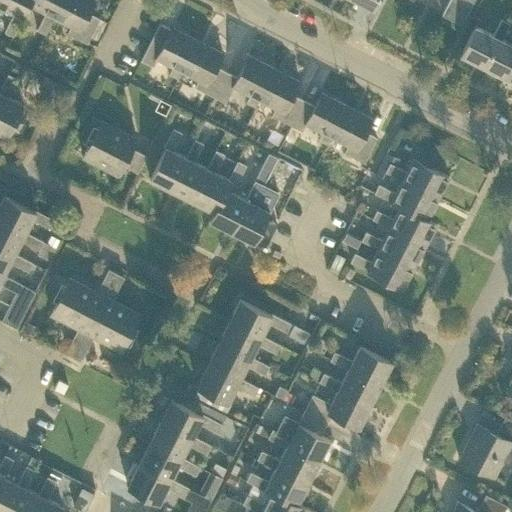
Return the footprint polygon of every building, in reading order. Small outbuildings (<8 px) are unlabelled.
[(28,3),(29,0),(0,0),(0,7),(12,14),(4,31),(13,35),(29,4),(28,3)] [(29,0),(28,3),(29,4),(44,11),(36,27),(44,32),(53,15),(54,16),(62,0),(29,0)] [(66,32),(86,41),(98,17),(88,12),(94,0),(62,0),(54,16),(70,24),(66,32)] [(464,0),(448,0),(447,4),(466,13),(471,3),(464,0)] [(466,13),(447,4),(441,14),(460,24),(466,13)] [(500,39),(508,23),(500,19),(492,35),(474,26),(460,53),(484,65),(498,37),(500,39)] [(171,29),(159,23),(140,59),(152,65),(155,58),(171,66),(168,73),(177,78),(180,71),(182,71),(198,40),(172,27),(171,29)] [(498,37),(484,65),(506,77),(511,64),(511,44),(500,39),(498,37)] [(217,66),(223,53),(198,40),(182,71),(197,79),(193,86),(214,97),(227,71),(217,66)] [(237,76),(227,71),(214,97),(224,102),(232,86),(250,95),(246,102),(254,107),(258,99),(274,68),(248,55),(237,76)] [(16,61),(10,71),(20,77),(26,67),(16,61)] [(300,81),(274,68),(258,99),(275,108),(271,115),(290,125),(304,100),(293,94),(300,81)] [(0,132),(5,136),(21,105),(6,97),(16,79),(7,75),(0,88),(0,132)] [(330,137),(346,105),(321,92),(314,105),(304,100),(290,125),(301,131),(305,123),(322,132),(318,140),(326,145),(330,137)] [(330,137),(348,145),(344,153),(363,163),(376,138),(365,132),(372,118),(346,105),(330,137)] [(131,147),(136,138),(100,120),(91,138),(140,163),(145,155),(131,147)] [(182,132),(173,127),(163,146),(164,147),(148,178),(170,189),(186,157),(185,156),(173,149),(182,132)] [(91,138),(82,156),(117,174),(122,164),(136,171),(140,163),(91,138)] [(170,189),(190,200),(207,167),(206,167),(193,160),(202,142),(194,138),(185,156),(186,157),(170,189)] [(397,164),(390,161),(390,162),(386,169),(403,178),(403,179),(437,197),(448,175),(432,166),(438,153),(426,147),(419,160),(414,157),(408,170),(397,164)] [(223,153),(215,149),(206,167),(207,167),(190,200),(212,211),(229,178),(228,178),(214,171),(223,153)] [(383,157),(390,161),(397,164),(399,159),(386,151),(383,157)] [(383,157),(375,172),(383,175),(386,169),(390,162),(390,161),(383,157)] [(208,219),(230,231),(247,198),(245,197),(232,191),(246,165),(237,160),(228,178),(229,178),(212,211),(208,219)] [(262,183),(254,179),(245,197),(247,198),(230,231),(252,242),(269,209),(253,201),(262,183)] [(426,218),(437,197),(403,179),(396,191),(379,182),(375,191),(392,199),(392,201),(399,205),(426,218)] [(4,195),(0,202),(0,221),(24,234),(25,232),(32,219),(50,229),(55,220),(26,205),(26,207),(4,195)] [(392,218),(376,210),(372,219),(388,227),(388,226),(424,245),(435,223),(426,219),(426,218),(399,205),(392,218)] [(0,221),(0,248),(13,255),(14,253),(21,240),(39,250),(44,241),(25,232),(24,234),(0,221)] [(413,266),(424,245),(388,226),(388,227),(382,239),(366,231),(361,239),(377,247),(377,248),(413,266)] [(356,248),(361,240),(346,232),(342,240),(356,248)] [(51,234),(46,242),(56,247),(60,239),(51,234)] [(39,250),(37,253),(50,261),(57,248),(56,247),(46,242),(44,241),(39,250)] [(0,248),(0,274),(2,276),(3,274),(9,261),(28,271),(32,263),(14,253),(13,255),(0,248)] [(371,261),(354,252),(350,261),(366,269),(366,270),(402,288),(413,266),(377,248),(371,261)] [(327,268),(336,272),(343,257),(335,253),(327,268)] [(354,269),(345,264),(340,271),(350,277),(354,269)] [(68,277),(59,295),(94,313),(116,273),(108,269),(96,291),(68,277)] [(94,313),(129,331),(139,313),(112,299),(123,277),(116,273),(94,313)] [(0,274),(0,283),(16,292),(17,292),(21,284),(3,274),(2,276),(0,274)] [(14,295),(9,304),(24,312),(35,291),(21,284),(17,292),(16,292),(14,295)] [(66,350),(74,354),(94,313),(59,295),(50,313),(77,328),(66,350)] [(270,315),(239,299),(228,321),(261,337),(262,336),(268,323),(285,331),(290,323),(271,313),(270,315)] [(129,331),(94,313),(74,354),(81,358),(93,336),(120,350),(129,331)] [(33,335),(37,327),(26,321),(22,330),(33,335)] [(228,321),(217,342),(250,359),(251,358),(257,345),(274,353),(278,345),(262,336),(261,337),(228,321)] [(322,352),(328,341),(318,336),(312,347),(322,352)] [(250,359),(217,342),(206,363),(240,380),(240,379),(246,366),(264,375),(268,366),(251,358),(250,359)] [(334,351),(330,360),(348,369),(349,367),(380,383),(391,361),(360,345),(352,360),(334,351)] [(206,363),(196,385),(228,402),(236,387),(253,396),(257,387),(240,379),(240,380),(206,363)] [(317,379),(321,371),(312,367),(308,374),(317,379)] [(369,404),(380,383),(349,367),(348,369),(341,382),(323,373),(318,381),(337,391),(338,388),(369,404)] [(58,379),(54,388),(62,393),(67,384),(58,379)] [(286,389),(278,385),(274,394),(282,398),(286,389)] [(325,423),(330,412),(358,426),(369,404),(338,388),(337,391),(330,403),(312,394),(303,412),(325,423)] [(291,402),(295,395),(287,391),(283,398),(291,402)] [(170,399),(159,421),(191,437),(192,435),(199,421),(218,431),(220,427),(222,423),(186,405),(185,407),(170,399)] [(286,444),(318,460),(329,439),(319,434),(325,423),(303,412),(299,421),(283,413),(274,430),(271,429),(267,437),(285,446),(286,444)] [(496,433),(475,422),(458,457),(495,477),(511,444),(511,419),(505,416),(496,433)] [(222,423),(220,427),(229,431),(233,424),(223,419),(222,423)] [(191,437),(159,421),(148,442),(180,459),(182,456),(188,443),(207,452),(211,444),(192,435),(191,437)] [(148,442),(138,464),(170,480),(170,478),(177,465),(196,474),(200,466),(182,456),(180,459),(148,442)] [(286,444),(285,446),(278,459),(261,449),(256,458),(274,467),(275,465),(307,481),(318,460),(286,444)] [(0,511),(4,511),(18,485),(15,483),(3,477),(12,458),(4,454),(0,461),(0,511)] [(226,468),(214,462),(210,470),(222,476),(226,468)] [(170,480),(138,464),(126,486),(158,502),(166,487),(185,496),(189,488),(170,478),(170,480)] [(4,511),(30,511),(39,496),(37,495),(24,488),(34,469),(25,465),(15,483),(18,485),(4,511)] [(296,503),(307,481),(275,465),(274,467),(268,479),(250,471),(246,479),(265,488),(265,487),(270,489),(296,503)] [(47,475),(58,480),(62,472),(54,468),(52,466),(47,475)] [(215,488),(221,477),(209,471),(203,482),(215,488)] [(239,476),(230,472),(226,480),(235,484),(239,476)] [(58,511),(61,507),(45,499),(55,479),(47,475),(37,495),(39,496),(30,511),(58,511)] [(185,496),(184,498),(191,501),(205,508),(210,499),(189,488),(185,496)] [(247,494),(244,499),(237,495),(236,499),(243,502),(259,511),(260,511),(303,511),(306,508),(296,503),(270,489),(263,503),(247,494)] [(476,511),(456,500),(449,511),(502,511),(506,505),(484,494),(476,511)]
